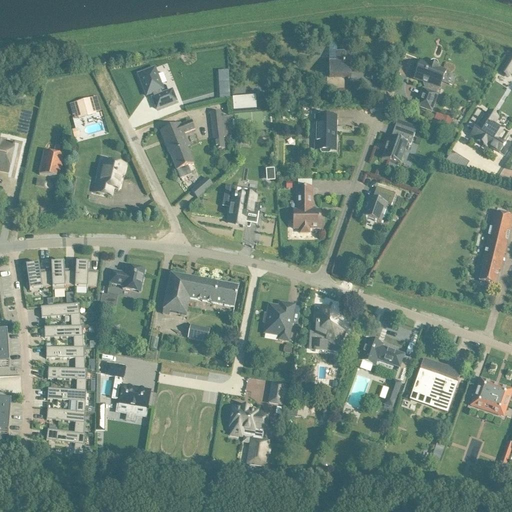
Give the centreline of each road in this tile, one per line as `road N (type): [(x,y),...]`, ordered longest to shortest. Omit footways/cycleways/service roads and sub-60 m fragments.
road 1 (residential): [(319,282),(511,350)]
road 2 (residential): [(319,282),(386,92)]
road 3 (residential): [(11,246),(28,384),(23,446)]
road 4 (residential): [(11,246),(175,248)]
road 5 (residential): [(175,248),(174,222),(118,106)]
road 6 (residential): [(175,248),(319,282)]
